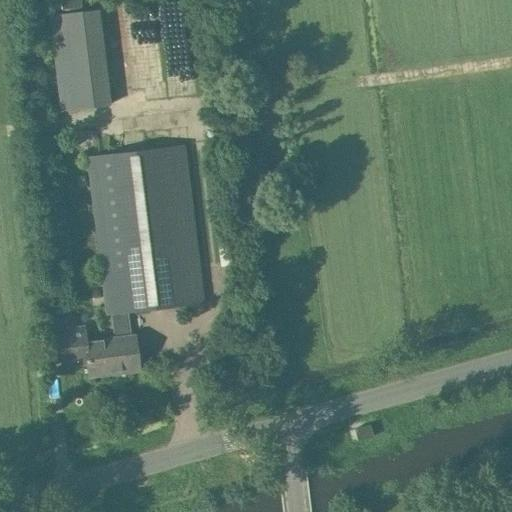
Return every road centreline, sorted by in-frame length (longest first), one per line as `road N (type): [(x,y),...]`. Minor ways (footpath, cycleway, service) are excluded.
road 1 (track): [(68,490),(36,133),(238,91),(238,0)]
road 2 (unclassified): [(0,508),(285,422)]
road 3 (unclassified): [(285,422),(511,360)]
